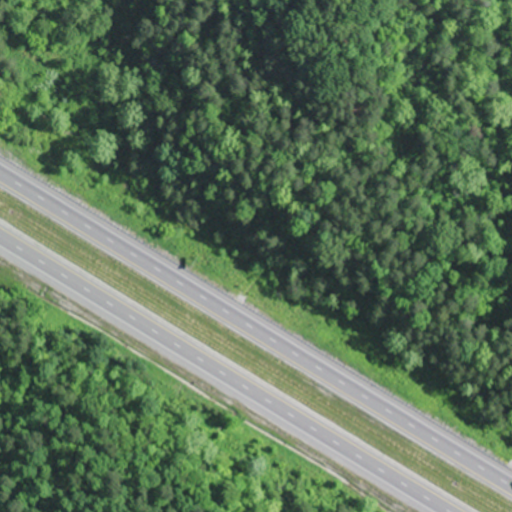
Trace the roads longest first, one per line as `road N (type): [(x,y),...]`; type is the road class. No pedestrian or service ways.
road 1 (motorway): [(511,483),(0,170)]
road 2 (motorway): [(0,240),(441,511)]
